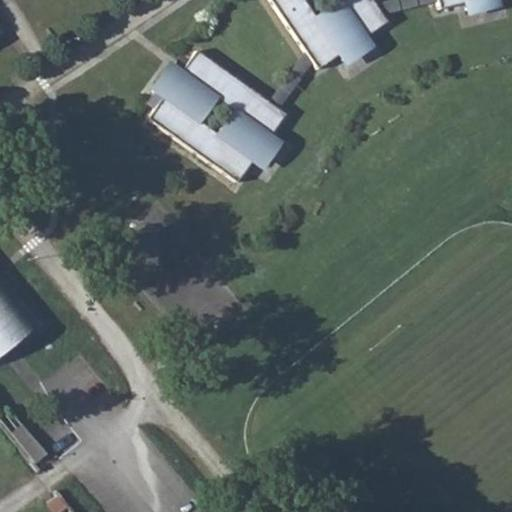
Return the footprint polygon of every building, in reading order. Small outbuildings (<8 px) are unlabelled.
[(337,56),(342,62),(367,45),(363,39),(385,24),(368,0),(266,0),(315,71),(337,56)] [(463,4),(465,11),(495,3),(493,0),(434,0),(437,11),(463,4)] [(153,112),(146,121),(235,185),(251,164),(256,168),(274,143),(268,139),(284,117),(195,53),(188,63),(179,75),(171,69),(170,68),(152,93),(153,94),(161,100),(153,112)] [(171,69),(179,75),(188,63),(180,57),(171,69)] [(145,106),(153,112),(161,100),(153,94),(145,106)] [(0,355),(38,324),(0,276),(0,355)] [(0,428),(8,438),(21,428),(6,409),(0,413),(0,428)] [(8,438),(31,466),(44,455),(21,428),(8,438)]
